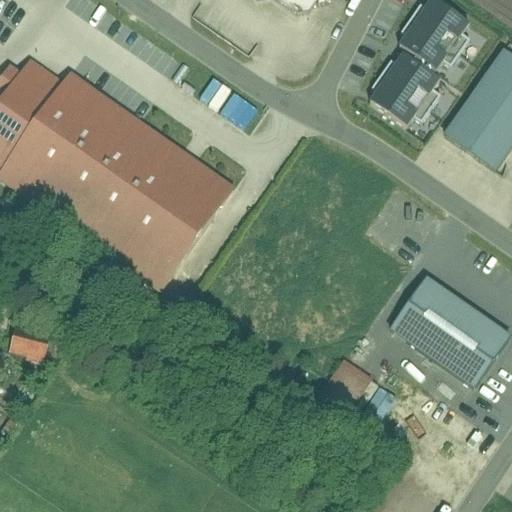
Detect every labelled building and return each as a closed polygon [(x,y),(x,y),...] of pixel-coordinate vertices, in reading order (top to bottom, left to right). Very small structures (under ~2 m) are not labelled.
[(321,0),(262,0),(303,26),(321,0)] [(419,0),(434,10),(439,14),(446,4),(440,0),(419,0)] [(422,18),(405,43),(411,47),(400,62),(406,65),(397,78),(391,74),(374,99),(378,102),(369,115),(409,142),(417,131),(422,134),(441,106),(436,103),(444,92),(435,86),(446,71),(453,75),(470,50),(465,47),(473,36),(439,14),(434,10),(426,21),(422,18)] [(511,157),(511,64),(500,56),(443,141),(499,177),(511,157)] [(0,192),(173,303),(242,196),(148,136),(68,83),(63,91),(29,68),(0,111),(0,192)] [(215,116),(227,99),(220,94),(208,111),(215,116)] [(231,101),(218,119),(243,137),(256,119),(231,101)] [(510,339),(425,285),(389,342),(473,396),(510,339)] [(10,336),(5,360),(42,367),(47,343),(10,336)] [(339,433),(370,385),(340,366),(309,414),(339,433)]
